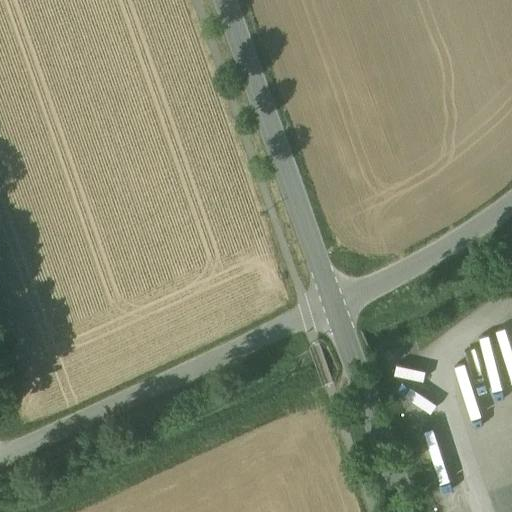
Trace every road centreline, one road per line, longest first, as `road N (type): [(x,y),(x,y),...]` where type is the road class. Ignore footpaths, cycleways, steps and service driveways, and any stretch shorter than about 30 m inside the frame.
road 1 (unclassified): [(333,305),(0,456)]
road 2 (unclassified): [(333,305),(225,0)]
road 3 (unclassified): [(403,511),(333,305)]
road 4 (unclassified): [(333,305),(434,255),(511,201)]
